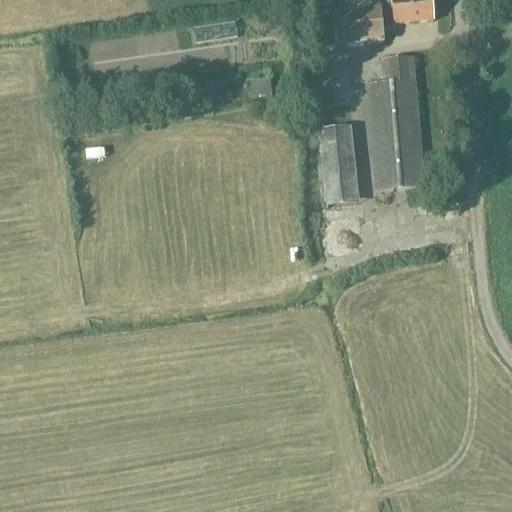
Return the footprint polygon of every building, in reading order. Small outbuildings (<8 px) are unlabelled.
[(433,26),(432,15),(431,1),(379,5),(378,0),(328,0),(312,2),(317,53),(383,47),(382,35),(394,34),(393,29),(433,26)] [(412,63),(397,63),(381,64),(383,89),(366,90),(375,197),(423,193),(412,63)] [(168,90),(171,107),(215,100),(212,83),(168,90)] [(249,87),(251,101),(271,99),(269,84),(249,87)] [(62,92),(65,115),(78,114),(76,90),(62,92)] [(276,113),(278,132),(291,130),(288,111),(276,113)] [(318,136),(325,200),(326,209),(357,206),(356,197),(349,133),(318,136)]
